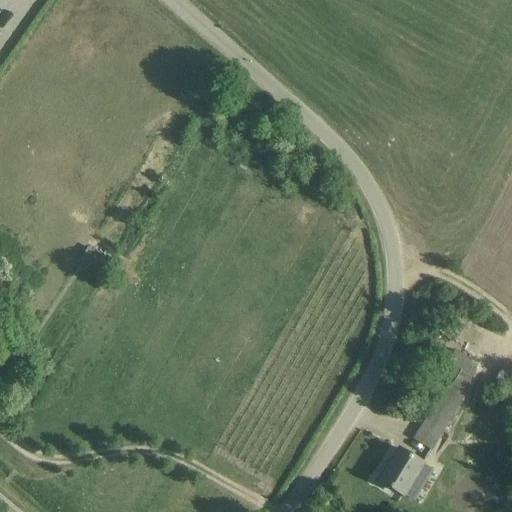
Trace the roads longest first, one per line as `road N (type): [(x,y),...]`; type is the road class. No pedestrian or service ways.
road 1 (tertiary): [(281,511),(375,363),(391,322),(392,242),(362,179),(335,145),(170,0)]
road 2 (unknown): [(0,472),(13,484),(72,453),(159,450),(261,511)]
